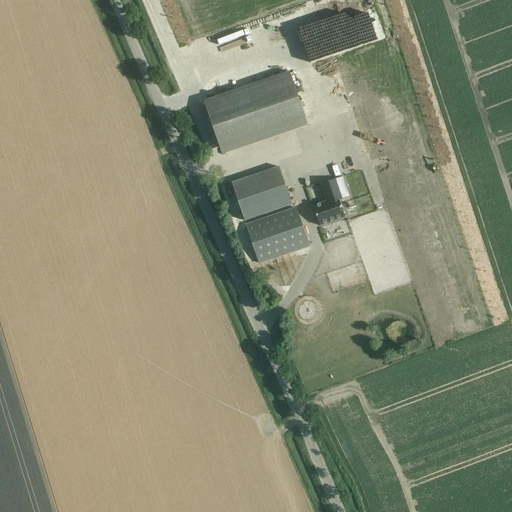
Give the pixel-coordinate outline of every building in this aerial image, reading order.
[(309,126),(290,72),(203,102),(221,156),(309,126)] [(243,221),(291,205),(278,168),(231,184),(243,221)] [(297,172),(303,189),(312,185),(305,169),(297,172)] [(337,198),(347,195),(342,178),(320,185),(326,202),(312,207),(318,227),(344,218),(337,198)] [(258,263),(308,246),(295,209),(245,225),(258,263)] [(328,240),(332,252),(337,250),(333,239),(328,240)]
